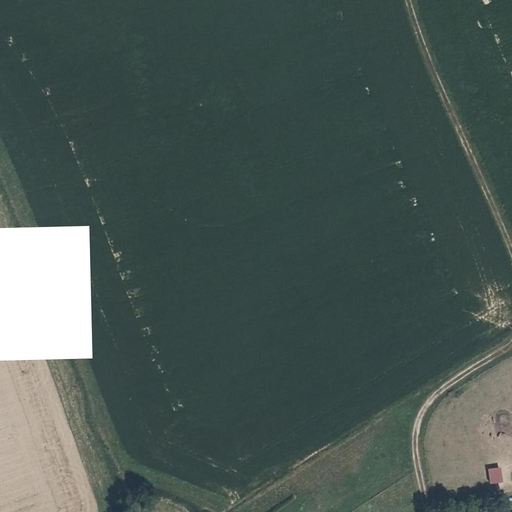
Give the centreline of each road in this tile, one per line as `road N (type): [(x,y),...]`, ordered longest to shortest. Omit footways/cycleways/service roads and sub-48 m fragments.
road 1 (track): [(511,228),(424,0)]
road 2 (track): [(427,511),(417,428),(432,404),(511,346)]
